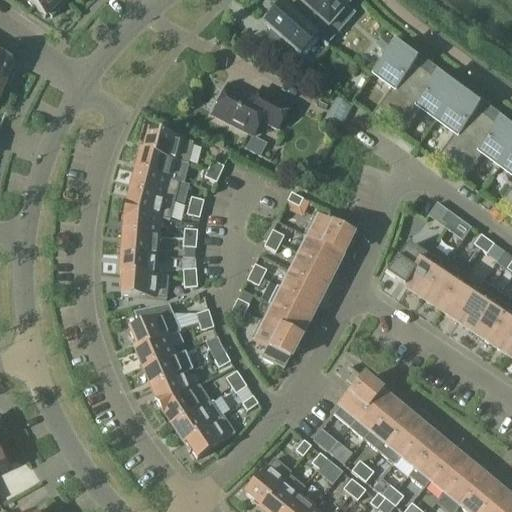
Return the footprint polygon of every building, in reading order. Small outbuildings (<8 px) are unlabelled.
[(62,0),(26,0),(45,19),(64,1),(62,0)] [(288,0),(301,11),(293,20),(315,39),(344,6),(337,0),(288,0)] [(302,59),(317,42),(279,8),(277,9),(275,8),(265,20),(267,22),(263,26),(282,45),(274,53),(286,64),(295,70),(304,60),(302,59)] [(415,54),(399,43),(375,76),(394,90),(373,118),(387,127),(429,70),(412,59),(415,54)] [(12,68),(0,62),(0,88),(2,90),(12,68)] [(446,82),(429,70),(387,127),(400,137),(421,110),(438,123),(463,90),(448,79),(446,82)] [(257,102),(228,89),(213,118),(252,138),(258,122),(276,131),(290,105),(262,91),(257,102)] [(477,100),(463,90),(438,123),(456,136),(436,163),(449,173),(492,116),(475,104),(477,100)] [(336,140),(352,144),(358,123),(344,119),(348,107),(329,102),(323,124),(339,129),(336,140)] [(508,128),(492,116),(449,173),(463,182),(483,156),(501,169),(511,153),(511,125),(508,128)] [(194,145),(150,134),(145,154),(142,153),(141,154),(188,167),(194,145)] [(511,153),(501,169),(511,176),(511,190),(498,209),(511,218),(511,217),(511,153)] [(176,164),(141,154),(136,174),(180,186),(180,184),(171,182),(176,164)] [(213,164),(209,172),(221,177),(224,170),(213,164)] [(217,185),(221,177),(209,172),(205,180),(217,185)] [(180,186),(136,174),(131,194),(175,205),(180,186)] [(175,205),(131,194),(128,207),(127,207),(126,214),(161,221),(170,223),(175,205)] [(303,202),(291,196),(287,203),(299,209),(303,202)] [(189,209),(201,212),(203,203),(192,200),(189,209)] [(199,221),(201,212),(189,209),(187,218),(199,221)] [(456,218),(449,213),(442,223),(449,228),(456,218)] [(161,221),(126,214),(124,222),(125,222),(124,236),(159,239),(161,221)] [(462,223),(456,218),(449,228),(455,233),(462,223)] [(303,238),(308,240),(342,257),(342,258),(351,240),(313,220),(312,221),(313,222),(305,238),(304,238),(303,238)] [(268,242),(280,248),(284,239),(272,233),(268,242)] [(184,243),(196,243),(196,235),(185,234),(184,243)] [(159,239),(124,236),(122,257),(158,259),(159,239)] [(489,242),(482,238),(476,247),(475,247),(482,252),(489,242)] [(308,240),(300,258),(333,274),(333,275),(342,257),(308,240)] [(276,255),(280,248),(268,242),(264,249),(276,255)] [(495,247),(489,242),(482,252),(488,257),(495,247)] [(195,252),(196,243),(184,243),(184,251),(195,252)] [(428,258),(411,247),(389,278),(407,290),(428,258)] [(158,259),(122,257),(120,277),(124,277),(169,281),(169,280),(156,279),(158,259)] [(300,258),(291,275),(325,292),(333,274),(300,258)] [(428,258),(407,290),(424,301),(445,270),(428,258)] [(445,270),(424,301),(424,302),(441,313),(468,273),(450,262),(445,270)] [(254,268),(250,276),(263,282),(267,274),(254,268)] [(184,282),(197,281),(196,273),(184,274),(184,282)] [(469,274),(468,273),(441,313),(458,324),(479,292),(464,282),(469,274)] [(291,275),(282,292),(283,292),(316,309),(325,292),(291,275)] [(263,282),(250,276),(247,284),(259,290),(263,282)] [(169,281),(124,277),(122,298),(167,302),(169,281)] [(197,289),(197,281),(184,282),(185,290),(197,289)] [(283,292),(274,309),(308,325),(316,309),(283,292)] [(496,304),(479,292),(458,324),(475,335),(496,304)] [(236,303),(232,311),(245,317),(249,308),(236,303)] [(511,314),(496,304),(475,335),(492,347),(511,316),(511,314)] [(274,309),(265,325),(299,343),(307,326),(274,309)] [(242,324),(245,317),(232,311),(229,318),(242,324)] [(137,351),(170,339),(160,314),(136,319),(139,328),(129,332),(137,351)] [(199,325),(211,322),(208,314),(197,317),(199,325)] [(511,316),(492,347),(509,358),(511,353),(511,316)] [(213,330),(211,322),(199,325),(202,333),(213,330)] [(251,341),(268,350),(263,361),(284,372),(299,343),(265,325),(260,323),(260,324),(251,340),(251,341)] [(176,357),(167,340),(134,352),(142,372),(176,357)] [(215,363),(226,357),(222,350),(212,356),(215,363)] [(176,357),(142,372),(151,390),(183,376),(176,357)] [(230,364),(226,357),(215,363),(219,370),(230,364)] [(231,389),(242,382),(237,375),(226,381),(231,389)] [(184,376),(183,376),(151,390),(156,403),(155,403),(159,410),(160,410),(191,393),(184,376)] [(378,395),(354,376),(347,384),(355,391),(339,410),(355,423),(378,395)] [(247,390),(242,382),(231,389),(236,397),(247,390)] [(200,388),(160,410),(163,417),(164,417),(172,428),(209,403),(200,388)] [(41,457),(63,447),(37,393),(8,406),(24,440),(32,437),(41,457)] [(393,407),(378,395),(355,423),(369,436),(370,435),(393,407)] [(247,414),(258,407),(253,399),(242,407),(247,414)] [(221,420),(209,403),(172,428),(171,428),(183,445),(221,420)] [(408,419),(393,407),(370,435),(384,448),(408,419)] [(184,447),(186,445),(197,461),(235,437),(223,419),(221,420),(183,445),(184,447)] [(423,431),(408,419),(384,448),(399,460),(423,431)] [(438,443),(423,431),(399,460),(414,472),(438,443)] [(320,434),(312,444),(328,456),(329,455),(336,447),(320,434)] [(452,456),(438,443),(414,472),(429,485),(452,456)] [(343,452),(336,447),(328,456),(335,462),(343,452)] [(304,449),(297,458),(303,462),(310,453),(304,449)] [(467,468),(452,456),(429,485),(444,496),(467,468)] [(318,473),(326,463),(319,458),(311,467),(318,473)] [(259,511),(290,474),(274,461),(245,497),(261,509),(259,511),(258,511),(259,511)] [(333,469),(326,463),(318,473),(325,479),(333,469)] [(358,481),(366,471),(359,465),(351,475),(358,481)] [(482,480),(467,468),(444,496),(443,497),(458,509),(482,480)] [(373,476),(366,471),(358,481),(365,487),(373,476)] [(290,474),(259,511),(285,511),(304,490),(289,478),(291,475),(290,474)] [(497,492),(482,480),(458,509),(462,511),(480,511),(497,492)] [(350,498),(358,489),(351,483),(343,493),(350,498)] [(388,505),(396,495),(389,488),(381,499),(388,505)] [(365,495),(358,489),(350,498),(357,504),(365,495)] [(305,491),(304,490),(285,511),(311,511),(313,510),(299,498),(305,491)] [(504,511),(511,504),(497,492),(480,511),(504,511)] [(404,501),(396,495),(388,505),(395,511),(404,501)] [(375,511),(382,504),(376,499),(368,508),(372,511),(375,511)]
